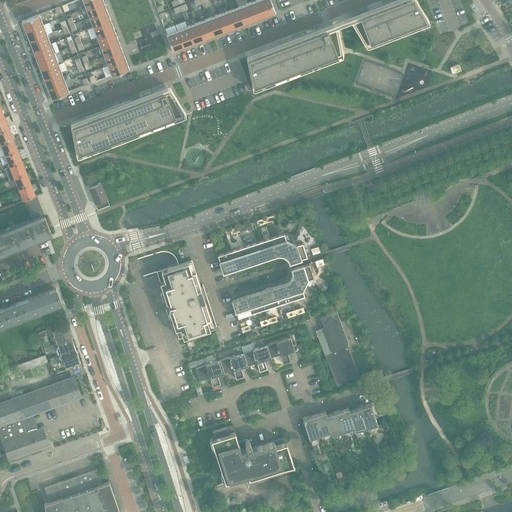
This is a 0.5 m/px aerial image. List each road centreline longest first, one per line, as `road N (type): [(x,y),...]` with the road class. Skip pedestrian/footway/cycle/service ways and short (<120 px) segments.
road 1 (residential): [(40,123),(367,0)]
road 2 (secondary): [(178,511),(106,280)]
road 3 (secondary): [(0,49),(74,249)]
road 4 (secondary): [(92,286),(137,427)]
road 5 (residential): [(117,434),(74,311)]
road 6 (secondary): [(88,241),(40,123)]
road 7 (residential): [(117,434),(0,483)]
